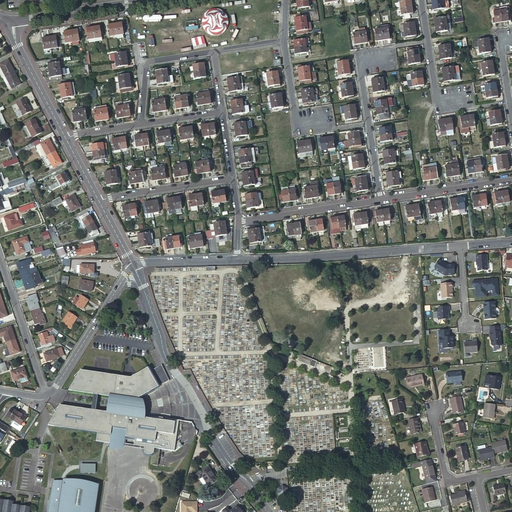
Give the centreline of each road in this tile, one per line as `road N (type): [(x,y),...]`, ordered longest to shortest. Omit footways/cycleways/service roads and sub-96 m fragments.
road 1 (tertiary): [(268,511),(168,362),(133,266)]
road 2 (unclassified): [(460,245),(236,258)]
road 3 (residential): [(385,57),(358,61),(380,200)]
road 4 (unclassified): [(47,394),(133,266)]
road 5 (residential): [(47,394),(0,256)]
road 6 (residential): [(238,221),(380,200)]
road 7 (residential): [(472,97),(437,103),(419,0)]
road 8 (residential): [(9,21),(147,0)]
road 9 (residential): [(97,198),(231,178)]
road 10 (residential): [(380,200),(511,180)]
road 11 (residential): [(140,123),(146,62),(213,51)]
road 12 (tertiary): [(63,135),(9,21)]
